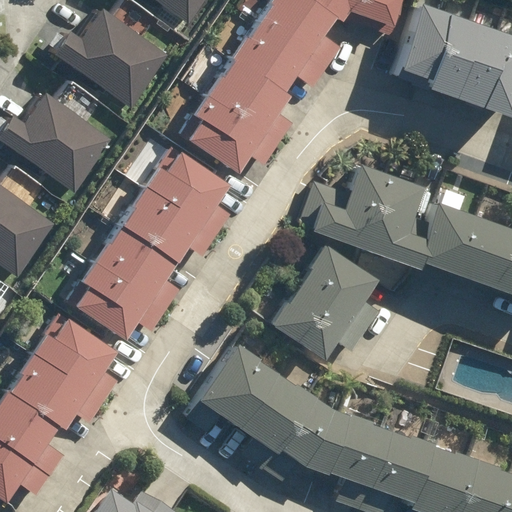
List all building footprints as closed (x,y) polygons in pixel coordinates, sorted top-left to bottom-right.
[(94,0),(88,0),(54,51),(130,103),(166,49),(94,0)] [(162,0),(190,19),(202,0),(162,0)] [(375,31),(383,0),(280,0),(193,123),(238,155),(334,19),(375,31)] [(511,45),(395,6),(372,71),(490,111),(511,46),(511,45)] [(39,84),(2,138),(78,189),(114,136),(39,84)] [(176,134),(69,286),(127,327),(234,175),(176,134)] [(511,214),(322,153),(302,214),(511,282),(511,214)] [(0,176),(0,255),(16,266),(52,212),(0,176)] [(323,233),(274,308),(332,346),(381,270),(323,233)] [(60,308),(0,392),(0,492),(11,500),(118,348),(60,308)] [(511,511),(511,459),(319,387),(318,389),(242,336),(205,389),(300,455),(302,452),(461,511),(511,511)] [(97,511),(153,511),(114,487),(97,511)]
